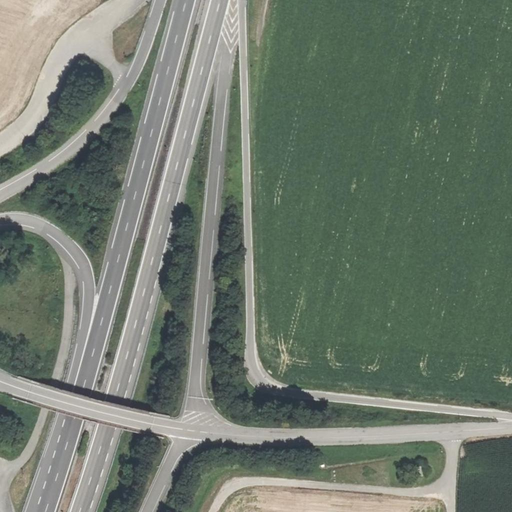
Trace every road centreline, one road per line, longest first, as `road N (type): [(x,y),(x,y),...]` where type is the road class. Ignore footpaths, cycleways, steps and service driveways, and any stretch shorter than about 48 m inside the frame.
road 1 (trunk): [(511,416),(335,397),(260,379),(253,365),(242,0)]
road 2 (trunk): [(79,511),(220,0)]
road 3 (trunk): [(186,0),(60,463)]
road 4 (tertiary): [(511,428),(261,438),(193,431)]
road 5 (trunk): [(0,221),(33,223),(62,240),(85,271),(87,311),(60,463)]
road 6 (trunk): [(160,0),(135,69),(87,137),(0,197)]
road 7 (track): [(62,240),(69,295),(58,370),(26,455),(0,474)]
road 8 (track): [(212,511),(228,487),(257,481),(449,493)]
road 9 (track): [(126,0),(61,65),(22,132),(0,146)]
road 10 (tertiary): [(193,431),(24,393)]
